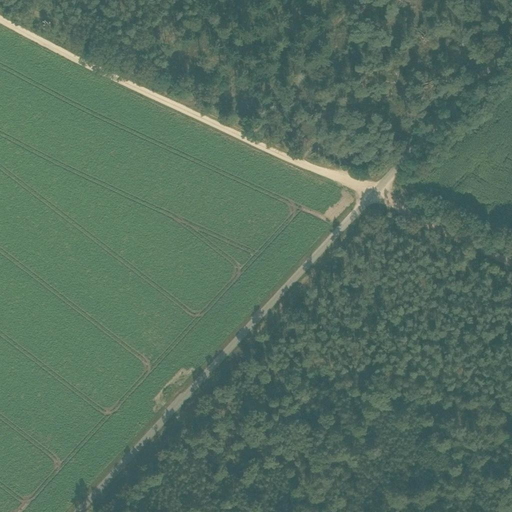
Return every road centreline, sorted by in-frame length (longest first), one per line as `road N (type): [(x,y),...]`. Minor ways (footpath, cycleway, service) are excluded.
road 1 (unclassified): [(79,511),(511,48)]
road 2 (track): [(0,17),(511,262)]
